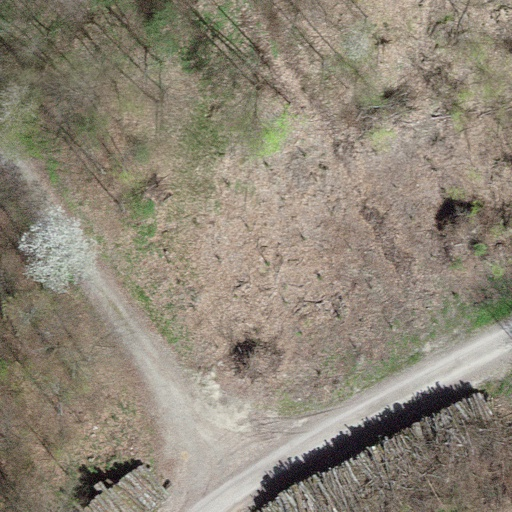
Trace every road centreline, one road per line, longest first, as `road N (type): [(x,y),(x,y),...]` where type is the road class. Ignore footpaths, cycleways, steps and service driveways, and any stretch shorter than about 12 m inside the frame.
road 1 (track): [(0,119),(243,446)]
road 2 (track): [(186,511),(243,446),(511,315)]
